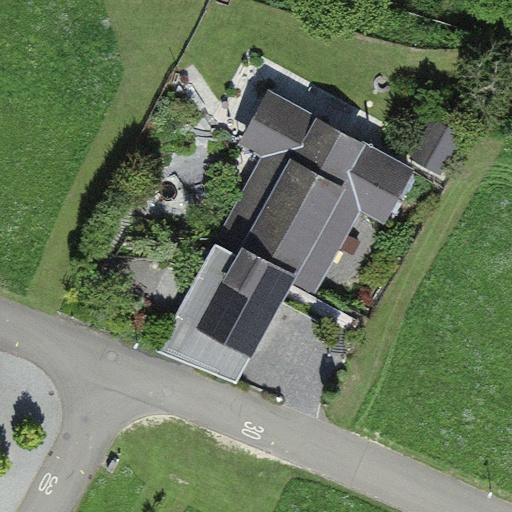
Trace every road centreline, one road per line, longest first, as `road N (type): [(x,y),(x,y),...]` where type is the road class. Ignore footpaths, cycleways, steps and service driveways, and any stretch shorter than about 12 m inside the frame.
road 1 (residential): [(454,511),(126,373)]
road 2 (residential): [(126,373),(51,511)]
road 3 (residential): [(126,373),(0,323)]
